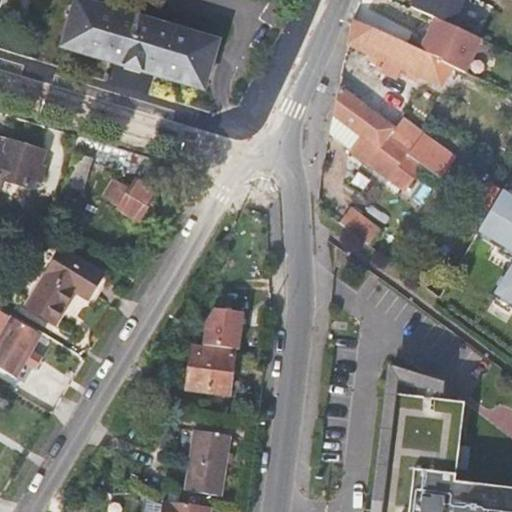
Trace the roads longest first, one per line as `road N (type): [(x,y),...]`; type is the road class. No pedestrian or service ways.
road 1 (residential): [(261,150),(224,186),(29,511)]
road 2 (residential): [(261,150),(293,184),(299,230),(299,326),(277,511)]
road 3 (residential): [(0,80),(212,145),(261,150)]
road 4 (residential): [(335,0),(261,150)]
